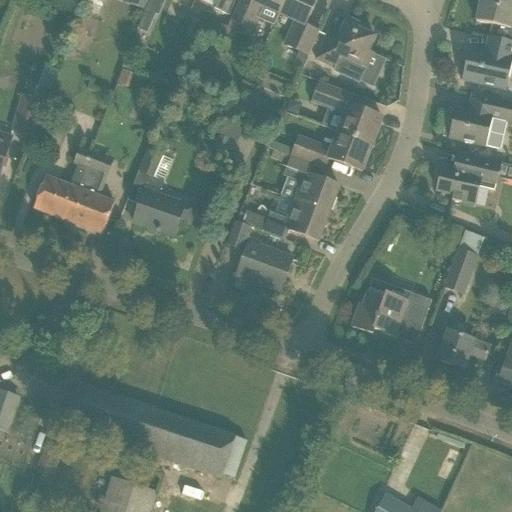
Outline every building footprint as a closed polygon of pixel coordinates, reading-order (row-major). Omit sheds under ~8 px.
[(93,0),(90,0),(84,16),(96,20),(103,4),(93,0)] [(131,0),(129,4),(144,11),(148,0),(131,0)] [(217,0),(214,9),(229,16),(236,0),(217,0)] [(284,0),(253,0),(252,3),(246,0),(239,0),(231,21),(253,31),(263,7),(279,14),(284,0)] [(284,0),(279,14),(296,21),(285,45),(309,55),(319,32),(305,26),(316,0),(284,0)] [(479,0),(474,22),(492,26),(489,38),(505,42),(511,43),(511,0),(505,0),(479,0)] [(147,34),(155,15),(144,11),(136,30),(147,34)] [(327,32),(319,49),(314,60),(334,69),(333,72),(358,84),(372,55),(367,53),(374,38),(356,30),(358,25),(346,19),(338,37),(327,32)] [(70,48),(77,51),(85,32),(77,29),(70,48)] [(511,43),(505,42),(489,38),(486,38),(483,52),(468,49),(461,81),(503,91),(511,59),(511,43)] [(165,67),(161,77),(174,83),(179,73),(165,67)] [(133,74),(122,70),(117,83),(128,87),(133,74)] [(13,132),(31,137),(33,131),(52,86),(40,81),(34,95),(35,95),(34,99),(23,97),(13,132)] [(343,116),(337,133),(370,146),(380,119),(362,112),(348,106),(352,96),(317,83),(309,102),(343,116)] [(467,112),(454,110),(448,139),(500,151),(506,123),(509,124),(511,111),(511,104),(471,95),(467,112)] [(219,134),(212,152),(226,158),(229,150),(232,152),(244,124),(227,116),(225,123),(216,119),(211,131),(219,134)] [(289,157),(311,166),(323,170),(327,159),(341,165),(360,172),(370,146),(337,133),(330,149),(297,136),(289,157)] [(0,169),(9,139),(0,135),(0,169)] [(152,177),(155,178),(168,148),(152,141),(139,171),(149,176),(152,177)] [(33,208),(64,220),(90,153),(79,148),(73,164),(77,166),(69,186),(46,177),(40,190),(33,208)] [(90,153),(64,220),(101,235),(109,216),(114,203),(99,198),(107,177),(97,173),(103,157),(91,152),(90,153)] [(473,205),(476,189),(492,193),(499,164),(456,155),(453,168),(442,166),(436,192),(452,195),(451,200),(473,205)] [(307,176),(311,166),(289,157),(281,176),(300,183),(293,201),(297,203),(326,215),(337,188),(307,176)] [(155,179),(155,178),(152,177),(149,176),(133,224),(158,232),(159,229),(172,233),(177,219),(188,222),(194,203),(182,199),(181,204),(158,196),(163,182),(155,179)] [(268,213),(266,219),(246,211),(245,213),(241,212),(236,222),(250,227),(283,240),(286,230),(315,242),(326,215),(297,203),(291,216),(288,215),(286,220),(268,213)] [(250,227),(236,222),(234,221),(225,244),(241,250),(250,227)] [(435,247),(455,254),(457,249),(457,250),(464,232),(444,224),(435,247)] [(442,289),(463,297),(478,258),(476,258),(483,239),(464,232),(457,250),(457,249),(455,254),(442,289)] [(290,257),(271,251),(248,242),(236,276),(278,291),(290,257)] [(359,305),(351,327),(371,335),(373,330),(394,338),(400,322),(420,329),(430,301),(410,293),(406,303),(387,296),(391,286),(372,279),(367,294),(366,293),(362,306),(359,305)] [(504,316),(511,298),(497,293),(494,304),(490,303),(487,310),(504,316)] [(484,361),(489,347),(467,339),(448,332),(437,361),(461,370),(467,354),(484,361)] [(507,359),(505,364),(498,383),(511,388),(511,345),(507,359)] [(65,424),(119,443),(118,446),(221,480),(235,437),(79,385),(72,404),(65,424)] [(0,431),(7,434),(19,399),(0,392),(0,431)] [(99,511),(150,511),(157,494),(111,478),(103,503),(99,511)] [(412,511),(384,496),(374,511),(412,511)]
